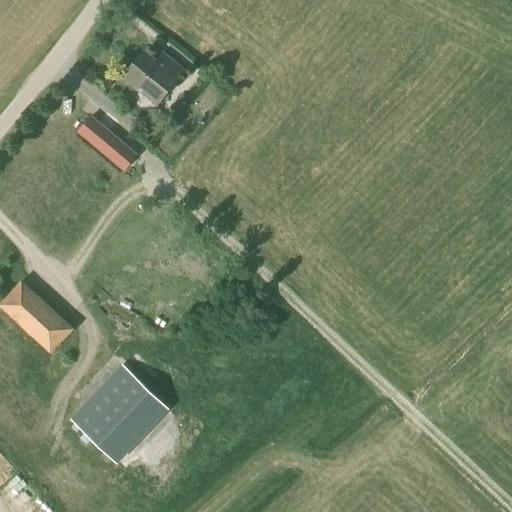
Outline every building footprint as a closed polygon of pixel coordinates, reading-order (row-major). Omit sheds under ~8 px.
[(129,67),(141,48),(134,43),(122,62),(129,67)] [(159,64),(145,53),(124,78),(157,105),(184,73),(164,57),(159,64)] [(56,116),(9,162),(30,182),(76,136),(56,116)] [(106,129),(92,146),(108,159),(122,143),(106,129)] [(68,151),(21,219),(72,254),(122,183),(99,167),(87,183),(78,177),(87,164),(68,151)] [(26,276),(3,301),(25,320),(12,335),(20,342),(25,336),(47,355),(77,320),(26,276)] [(57,342),(62,349),(65,347),(76,360),(90,349),(75,329),(57,342)] [(70,422),(117,465),(168,412),(120,369),(70,422)] [(6,493),(33,501),(39,482),(12,474),(6,493)]
